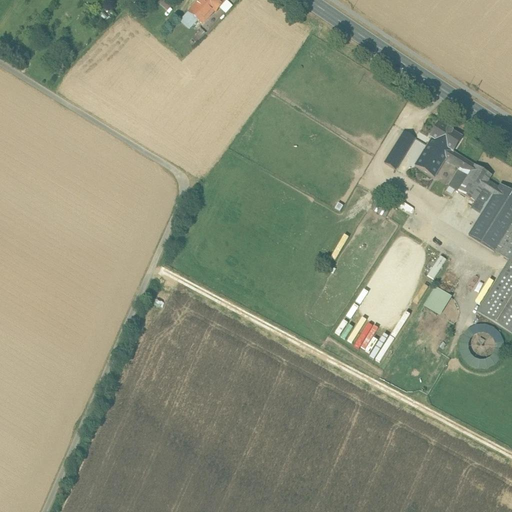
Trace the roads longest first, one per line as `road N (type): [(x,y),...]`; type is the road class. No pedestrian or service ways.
road 1 (track): [(44,511),(185,180),(0,62)]
road 2 (primary): [(511,134),(308,0)]
